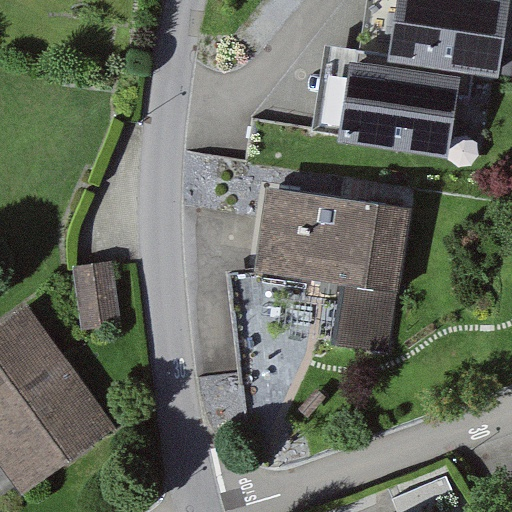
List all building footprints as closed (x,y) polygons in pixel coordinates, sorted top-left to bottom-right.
[(511,61),(511,5),(477,0),(382,0),(372,63),(508,85),(511,61)] [(330,79),(319,147),(454,168),(464,100),(330,79)] [(411,212),(266,190),(254,272),(346,286),(338,342),(390,350),(411,212)] [(110,264),(73,268),(83,330),(121,326),(110,264)] [(110,434),(17,302),(0,313),(0,469),(20,498),(110,434)]
